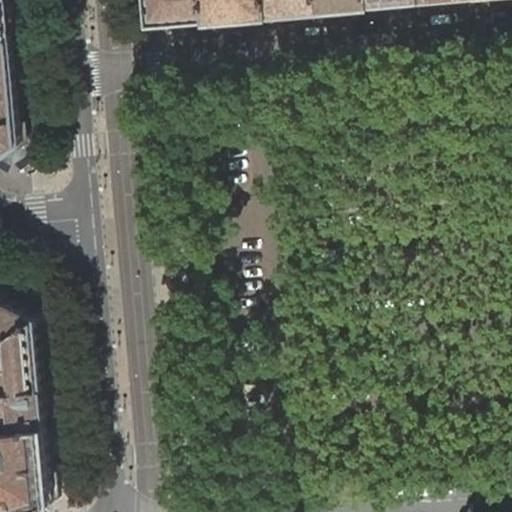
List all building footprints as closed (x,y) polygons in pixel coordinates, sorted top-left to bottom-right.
[(0,0),(0,33),(20,31),(17,0),(0,0)] [(155,0),(157,19),(217,13),(216,0),(155,0)] [(216,0),(217,13),(279,8),(278,0),(216,0)] [(278,0),(279,8),(329,4),(328,0),(278,0)] [(0,139),(15,147),(29,136),(20,31),(0,33),(0,139)] [(0,342),(45,313),(0,290),(0,342)] [(0,387),(51,383),(45,313),(0,342),(0,387)] [(231,421),(271,424),(276,370),(236,366),(231,421)] [(0,387),(0,425),(55,421),(51,383),(0,387)] [(62,496),(55,421),(0,425),(0,508),(1,511),(8,511),(35,503),(62,496)]
